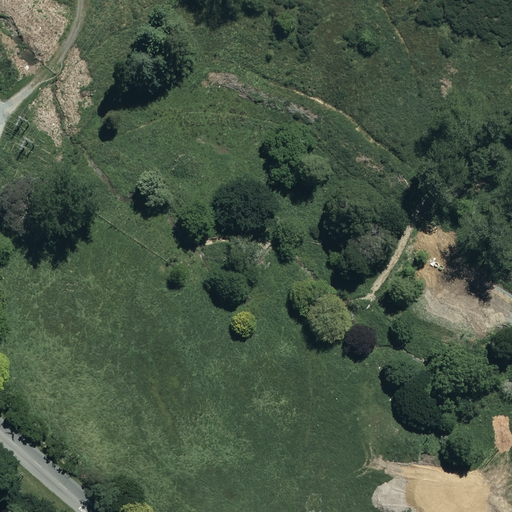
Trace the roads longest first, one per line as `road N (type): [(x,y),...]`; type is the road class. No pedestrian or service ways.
road 1 (track): [(0,115),(76,36),(77,0)]
road 2 (tertiary): [(0,430),(92,511)]
